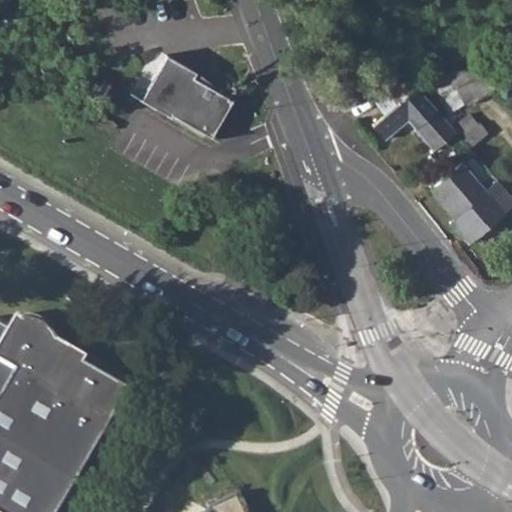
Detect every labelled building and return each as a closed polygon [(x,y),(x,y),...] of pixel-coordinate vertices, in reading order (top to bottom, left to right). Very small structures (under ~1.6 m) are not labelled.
[(175,114),(214,137),(219,129),(236,101),(196,78),(200,72),(170,55),(157,78),(145,99),(174,116),(175,114)] [(467,105),(493,91),(481,67),(417,78),(425,88),(455,83),(467,105)] [(434,151),(455,132),(416,87),(413,89),(406,81),(399,83),(396,80),(371,100),(385,115),(372,126),(383,140),(412,117),(419,125),(414,128),(434,151)] [(511,205),(511,198),(497,180),(485,190),(461,162),(429,191),(453,218),(459,225),(455,228),(468,243),(511,205)] [(459,225),(453,218),(449,222),(455,228),(459,225)] [(30,341),(0,323),(0,511),(57,511),(128,389),(82,363),(84,357),(37,330),(30,341)] [(247,511),(238,493),(207,507),(204,511),(247,511)]
